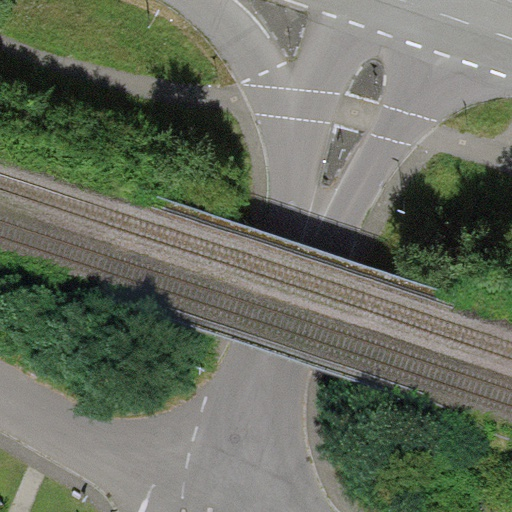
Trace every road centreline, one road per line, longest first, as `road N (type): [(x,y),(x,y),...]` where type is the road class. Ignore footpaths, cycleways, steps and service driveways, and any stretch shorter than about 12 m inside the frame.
road 1 (residential): [(209,496),(307,216)]
road 2 (residential): [(307,216),(359,178),(400,127),(448,0)]
road 3 (residential): [(0,388),(209,496)]
road 4 (residential): [(211,0),(292,103)]
